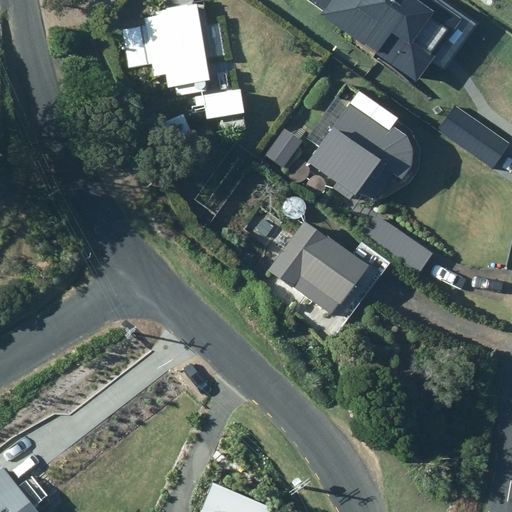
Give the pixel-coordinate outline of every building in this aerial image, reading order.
[(305,0),(325,14),(417,81),(460,22),(428,0),(305,0)] [(147,20),(156,76),(167,74),(169,87),(209,81),(206,63),(213,62),(207,23),(200,24),(197,7),(155,13),(156,18),(147,20)] [(241,91),(195,97),(196,105),(205,104),(206,111),(218,110),(219,116),(244,113),(241,91)] [(308,163),(355,198),(380,165),(402,182),(413,169),(414,153),(406,137),(395,129),(389,136),(349,107),(308,163)] [(438,130),(493,170),(510,146),(455,107),(438,130)] [(265,156),(283,170),(304,142),(286,128),(265,156)] [(236,149),(198,196),(216,210),(253,163),(236,149)] [(361,234),(419,275),(433,256),(375,214),(361,234)] [(264,236),(272,228),(264,219),(255,227),(264,236)] [(270,272),(332,316),(339,305),(341,306),(369,268),(305,223),(270,272)] [(476,223),(466,240),(493,255),(502,238),(476,223)] [(34,511),(3,469),(0,471),(0,511),(34,511)] [(270,511),(274,504),(210,480),(197,511),(270,511)]
